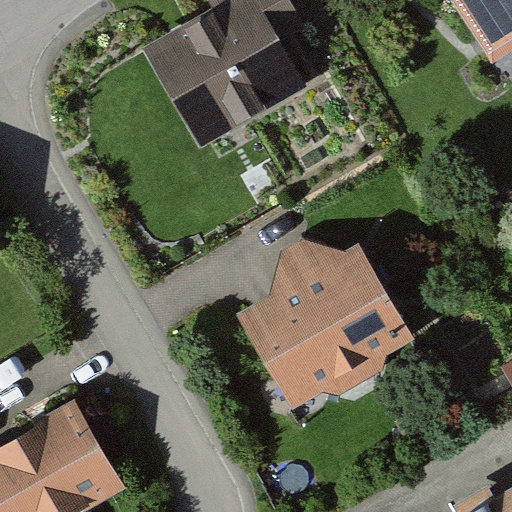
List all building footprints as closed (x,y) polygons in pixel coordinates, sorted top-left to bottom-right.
[(210,13),(147,48),(201,146),(309,85),(285,42),(302,33),(283,0),(211,0),(205,4),(210,13)] [(511,42),(511,0),(452,0),(490,57),(511,42)] [(271,303),(239,319),(288,414),(426,344),(377,248),(339,268),(307,251),(280,264),(271,303)] [(76,410),(0,452),(0,511),(106,511),(127,500),(76,410)] [(511,511),(511,496),(485,511),(511,511)]
